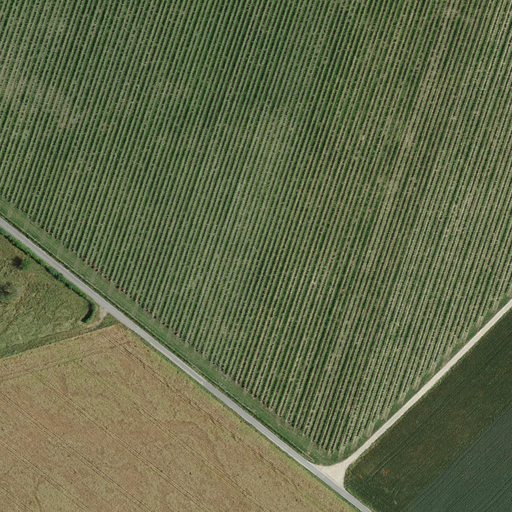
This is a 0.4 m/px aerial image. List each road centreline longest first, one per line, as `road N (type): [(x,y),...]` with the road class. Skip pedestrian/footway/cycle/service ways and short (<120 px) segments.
road 1 (residential): [(373,511),(0,217)]
road 2 (track): [(511,304),(331,478)]
